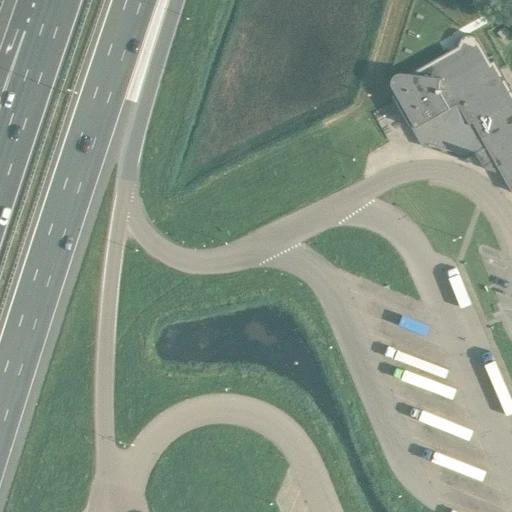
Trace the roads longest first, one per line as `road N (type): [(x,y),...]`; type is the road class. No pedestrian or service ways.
road 1 (motorway): [(0,413),(137,0)]
road 2 (motorway): [(53,0),(0,172)]
road 3 (motorway): [(128,172),(175,0)]
